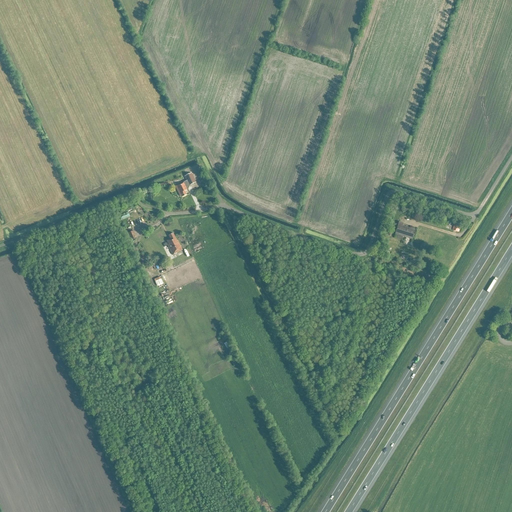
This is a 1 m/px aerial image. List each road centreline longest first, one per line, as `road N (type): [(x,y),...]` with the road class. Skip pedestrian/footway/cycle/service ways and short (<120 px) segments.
road 1 (unclassified): [(161,207),(230,207),(356,255),(365,251),(390,188),(477,213),(511,157)]
road 2 (motorway): [(511,211),(324,511)]
road 3 (motorway): [(348,511),(511,250)]
